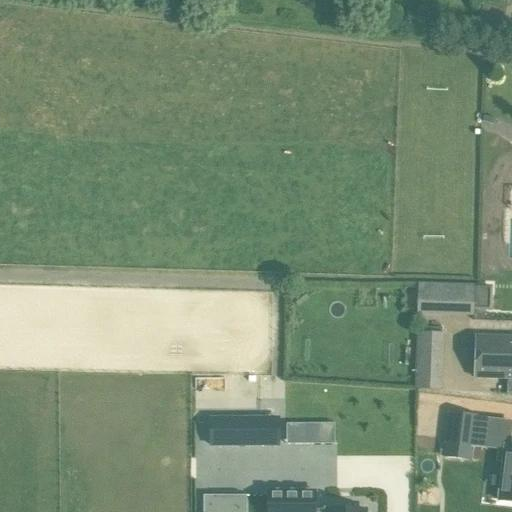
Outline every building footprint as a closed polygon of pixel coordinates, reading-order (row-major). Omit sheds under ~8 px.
[(273,340),(275,275),(254,274),(253,339),(273,340)] [(430,284),(428,312),(473,313),(474,311),(492,311),(492,286),(430,284)] [(417,332),(415,390),(441,391),(443,333),(417,332)] [(511,337),(476,336),(474,378),(505,379),(505,395),(511,395),(511,337)] [(209,387),(248,388),(249,356),(210,356),(209,387)] [(271,413),(269,466),(355,470),(357,416),(271,413)] [(448,413),(445,443),(498,449),(497,461),(503,462),(498,497),(498,501),(511,502),(511,446),(507,446),(510,422),(476,418),(477,417),(448,413)] [(406,414),(396,481),(432,486),(442,419),(406,414)] [(261,419),(210,419),(210,445),(261,445),(261,419)] [(460,511),(496,511),(497,477),(462,477),(460,511)] [(268,492),(267,511),(365,511),(352,511),(352,507),(339,507),(339,511),(326,511),(325,511),(315,511),(315,492),(268,492)] [(203,496),(203,511),(239,511),(240,496),(203,496)]
